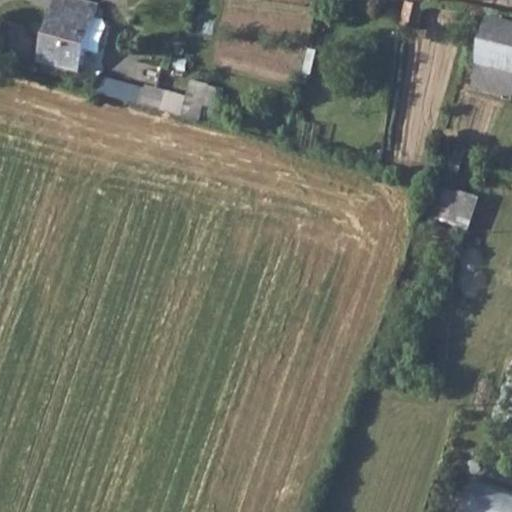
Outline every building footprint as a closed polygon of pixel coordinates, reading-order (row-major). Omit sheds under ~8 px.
[(99,7),(72,0),(61,0),(45,65),(82,74),(88,52),(104,55),(110,29),(106,23),(96,20),(99,7)] [(407,3),(404,28),(424,31),(427,7),(407,3)] [(511,73),(511,27),(493,26),(489,71),(511,73)] [(103,95),(151,110),(157,91),(109,76),(103,95)] [(203,122),(215,85),(193,78),(182,116),(203,122)] [(151,110),(168,115),(174,96),(157,91),(151,110)] [(424,216),(473,225),(479,195),(430,186),(424,216)] [(511,511),(511,490),(500,486),(489,511),(511,511)]
